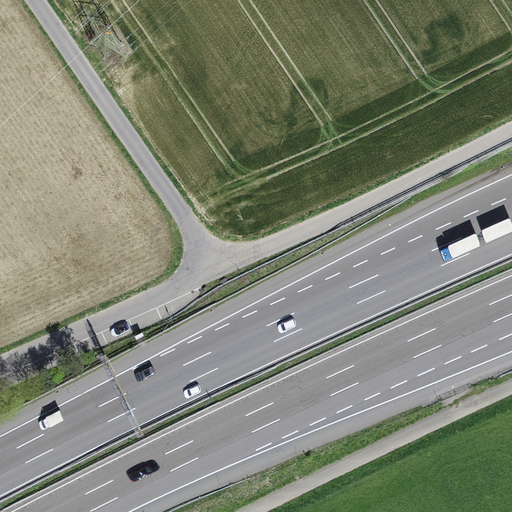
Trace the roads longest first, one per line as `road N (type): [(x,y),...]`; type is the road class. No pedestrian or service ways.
road 1 (motorway): [(511,224),(0,466)]
road 2 (motorway): [(70,511),(511,304)]
road 3 (unclassified): [(219,267),(35,0)]
road 4 (unclassified): [(219,267),(0,364)]
